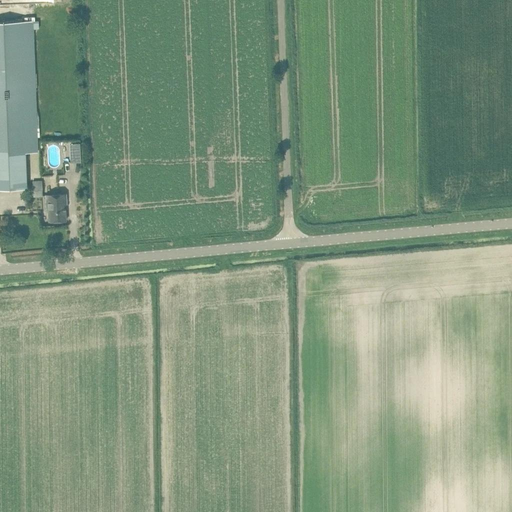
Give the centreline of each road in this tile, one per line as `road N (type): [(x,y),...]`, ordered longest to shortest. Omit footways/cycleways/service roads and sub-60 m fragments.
road 1 (tertiary): [(0,270),(289,243)]
road 2 (unclassified): [(289,243),(280,0)]
road 3 (tertiary): [(289,243),(511,223)]
